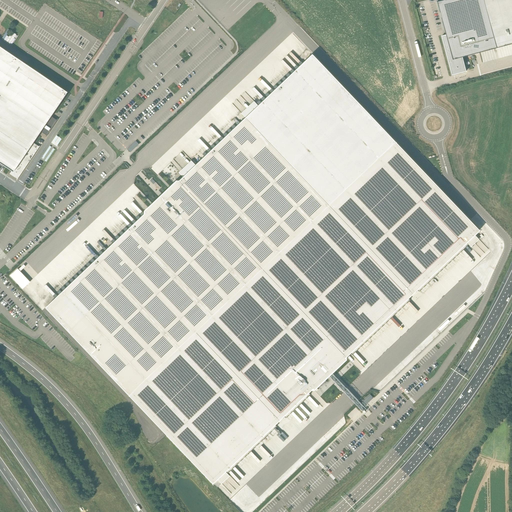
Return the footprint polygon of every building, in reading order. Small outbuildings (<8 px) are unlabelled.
[(511,0),(444,0),(437,2),(446,39),(443,40),(452,74),(451,75),(452,75),(466,72),(465,71),(461,58),(480,53),(477,42),(511,33),(511,0)] [(10,44),(15,38),(7,32),(3,38),(10,44)] [(32,145),(41,132),(46,135),(45,137),(46,137),(58,119),(57,119),(57,120),(51,116),(67,92),(0,46),(0,163),(13,172),(12,174),(18,177),(16,180),(17,180),(40,146),(39,146),(37,149),(32,145)] [(245,118),(328,206),(396,143),(312,54),(258,106),(245,118)] [(179,180),(179,181),(262,269),(328,206),(245,118),(179,180)] [(131,152),(140,144),(137,140),(128,149),(131,152)] [(396,143),(328,206),(406,287),(473,224),(396,143)] [(144,214),(112,244),(196,332),(262,269),(179,181),(178,182),(176,181),(163,193),(164,194),(158,199),(158,198),(144,211),(146,212),(144,214)] [(328,206),(262,269),(340,351),(406,287),(328,206)] [(112,244),(45,307),(129,396),(196,332),(112,244)] [(262,269),(196,332),(273,414),(340,351),(262,269)] [(196,332),(129,396),(207,477),(273,414),(196,332)] [(362,402),(365,405),(375,397),(371,394),(362,402)]
